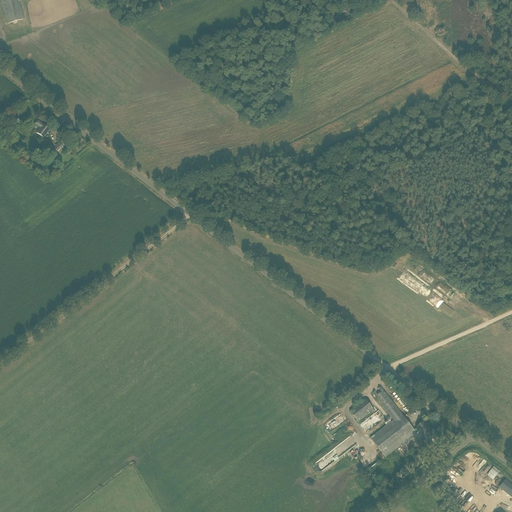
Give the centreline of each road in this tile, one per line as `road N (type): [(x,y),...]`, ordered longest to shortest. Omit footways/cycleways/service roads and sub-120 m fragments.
road 1 (unclassified): [(474,437),(0,66)]
road 2 (track): [(0,364),(190,214)]
road 3 (track): [(389,0),(494,93)]
road 4 (track): [(511,311),(385,367)]
road 5 (unclassified): [(378,511),(474,437)]
